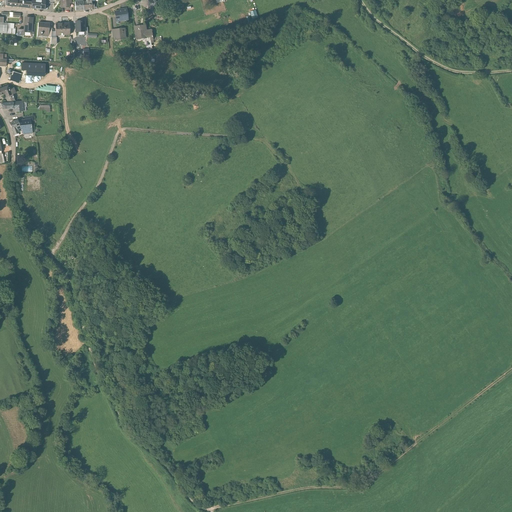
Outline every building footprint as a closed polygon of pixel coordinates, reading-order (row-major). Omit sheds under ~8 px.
[(7,8),(17,9),(18,2),(17,2),(15,2),(15,1),(8,0),(7,8)] [(31,0),(31,3),(31,10),(44,11),(45,1),(38,1),(31,0)] [(70,0),(59,0),(60,9),(69,8),(69,3),(71,3),(70,0)] [(159,0),(149,0),(147,0),(149,9),(150,9),(161,7),(165,7),(164,1),(160,1),(159,0)] [(83,2),(74,3),(75,11),(84,11),(83,2)] [(86,2),(83,2),(84,11),(92,10),(91,2),(86,2)] [(162,15),(161,7),(150,9),(151,12),(151,16),(162,15)] [(114,13),(116,23),(128,21),(126,10),(119,11),(120,13),(114,13)] [(85,22),(75,22),(75,32),(85,31),(85,28),(85,22)] [(49,25),(38,24),(37,36),(48,37),(48,27),(49,25)] [(69,24),(55,25),(56,31),(56,36),(69,35),(69,24)] [(146,25),(136,26),(137,40),(153,38),(152,30),(146,31),(146,25)] [(124,29),(113,30),(113,36),(117,40),(125,39),(124,29)] [(45,64),(22,63),(21,71),(26,71),(26,76),(44,77),(45,64)] [(18,83),(20,77),(11,74),(10,74),(8,80),(18,83)] [(8,86),(0,88),(0,95),(5,93),(6,96),(11,94),(9,89),(8,86)] [(6,96),(9,103),(13,103),(16,103),(12,94),(11,94),(6,96)] [(16,103),(13,103),(13,109),(16,108),(16,112),(23,112),(22,102),(16,103)] [(50,104),(39,104),(39,110),(46,110),(46,112),(50,112),(50,104)] [(18,132),(22,130),(19,124),(18,120),(10,123),(15,135),(19,133),(18,132)] [(23,123),(19,124),(22,130),(23,130),(24,133),(31,133),(31,126),(30,120),(25,121),(22,121),(23,123)]
